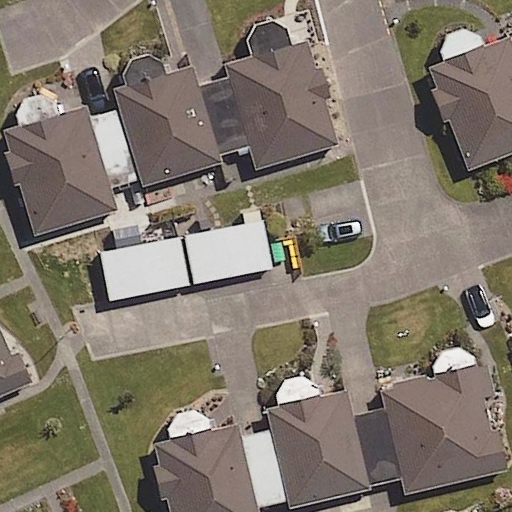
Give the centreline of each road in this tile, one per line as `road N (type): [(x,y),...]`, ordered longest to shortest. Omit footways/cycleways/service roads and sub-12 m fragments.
road 1 (unknown): [(428,254),(352,330),(214,370),(83,391)]
road 2 (residential): [(349,0),(420,257),(511,222)]
